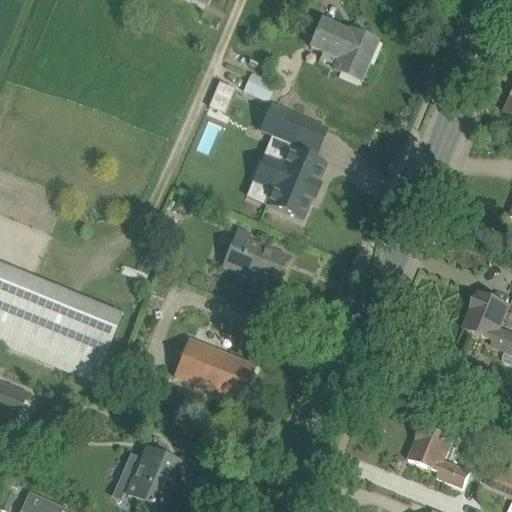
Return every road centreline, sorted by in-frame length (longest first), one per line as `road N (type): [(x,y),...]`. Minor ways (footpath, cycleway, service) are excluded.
road 1 (secondary): [(287,511),(448,125)]
road 2 (secondary): [(448,125),(508,0)]
road 3 (secondary): [(489,0),(457,73),(448,125)]
